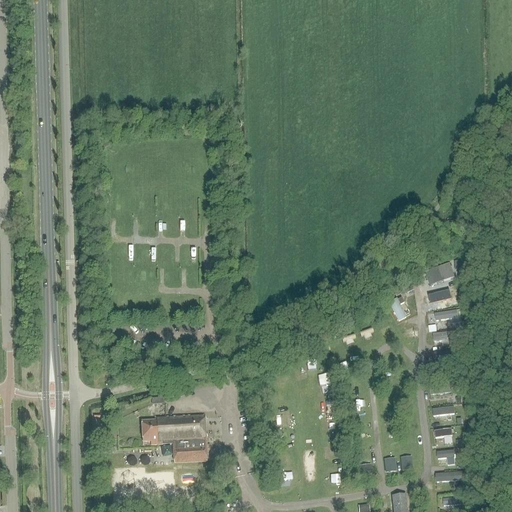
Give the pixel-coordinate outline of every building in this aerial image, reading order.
[(454,344),(447,360),(456,364),(462,347),(454,344)] [(173,464),(207,462),(207,460),(205,418),(204,418),(204,417),(168,418),(153,419),(154,422),(141,423),(142,442),(150,442),(151,446),(172,445),(173,462),(173,464)] [(414,459),(403,460),(404,470),(415,469),(414,459)] [(388,472),(398,471),(398,461),(387,461),(388,472)] [(374,474),(373,464),(362,466),(363,475),(374,474)] [(462,479),(461,473),(444,475),(445,481),(462,479)] [(407,511),(406,495),(391,497),(392,511),(407,511)] [(461,497),(445,499),(446,506),(462,504),(461,497)]
